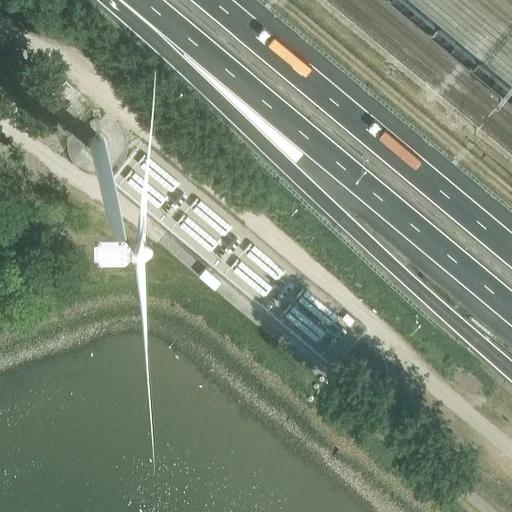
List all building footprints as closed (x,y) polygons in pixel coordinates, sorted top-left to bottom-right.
[(58,102),(50,93),(41,101),(50,110),(58,102)] [(64,124),(78,110),(70,102),(55,116),(64,124)] [(179,181),(146,153),(138,162),(171,190),(179,181)] [(166,196),(132,168),(125,177),(158,205),(166,196)] [(183,190),(173,201),(178,205),(187,194),(183,190)] [(231,225),(198,197),(190,206),(224,234),(231,225)] [(218,240),(185,212),(177,222),(210,250),(218,240)] [(235,234),(226,245),(230,249),(240,238),(235,234)] [(286,270),(253,242),(245,251),(278,279),(286,270)] [(273,285),(239,257),(232,266),(265,295),(273,285)] [(290,279),(280,290),(285,294),(294,283),(290,279)] [(339,315),(306,287),(298,296),(331,324),(339,315)] [(326,330),(292,302),(285,311),(318,339),(326,330)] [(343,324),(333,335),(338,339),(348,328),(343,324)]
